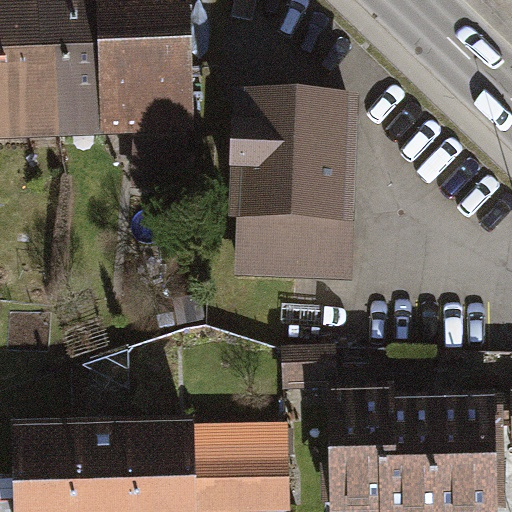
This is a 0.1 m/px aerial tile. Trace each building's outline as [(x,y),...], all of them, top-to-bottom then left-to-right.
[(0,0),(0,145),(61,144),(57,0),(0,0)] [(188,0),(57,0),(61,144),(136,142),(138,194),(191,193),(189,140),(192,140),(188,0)] [(361,106),(236,100),(231,228),(239,228),(237,279),(353,284),(361,106)] [(199,306),(181,309),(183,327),(202,324),(199,306)] [(337,348),(284,350),(285,392),(338,391),(337,348)] [(448,511),(447,403),(417,403),(416,386),(391,386),(391,398),(386,398),(387,511),(448,511)] [(387,511),(386,398),(332,399),(333,511),(387,511)] [(511,511),(511,401),(447,403),(448,511),(511,511)] [(190,425),(192,511),(289,511),(287,422),(190,425)] [(132,426),(133,511),(192,511),(190,425),(132,426)] [(133,511),(132,426),(73,428),(75,511),(133,511)] [(75,511),(73,428),(14,429),(16,511),(75,511)]
